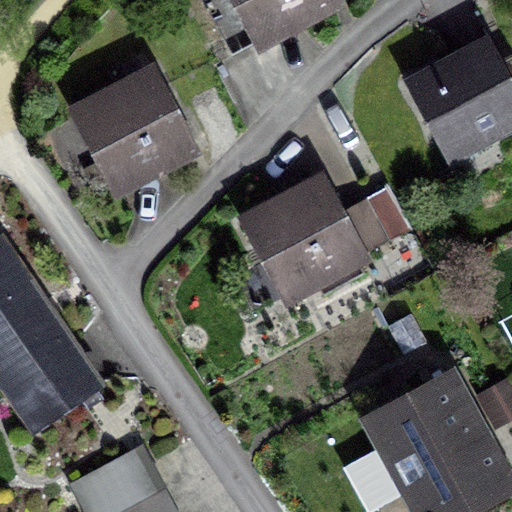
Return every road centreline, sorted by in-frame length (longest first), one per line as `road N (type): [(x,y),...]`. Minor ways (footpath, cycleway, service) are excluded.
road 1 (residential): [(105,293),(316,79),(408,0)]
road 2 (residential): [(105,293),(262,511)]
road 3 (residential): [(0,134),(105,293)]
